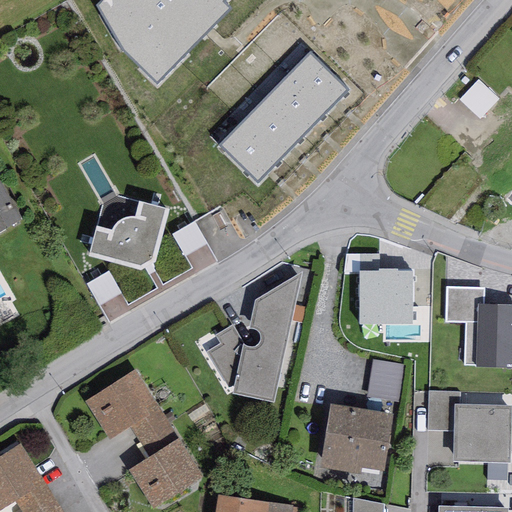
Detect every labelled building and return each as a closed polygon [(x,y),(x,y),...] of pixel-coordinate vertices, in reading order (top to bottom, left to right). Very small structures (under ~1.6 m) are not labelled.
[(101,0),(95,6),(124,52),(157,86),(230,11),(222,4),(226,0),(101,0)] [(310,53),(220,146),(258,183),(349,90),(310,53)] [(499,101),(478,80),(459,99),(480,120),(499,101)] [(0,184),(0,233),(22,221),(0,184)] [(87,260),(140,273),(155,265),(169,213),(139,205),(135,219),(128,220),(120,222),(115,227),(111,232),(95,228),(87,260)] [(207,245),(194,223),(172,236),(186,258),(207,245)] [(122,294),(108,272),(86,285),(100,307),(122,294)] [(233,386),(231,395),(273,404),(301,274),(253,302),(248,331),(252,332),(256,334),(259,338),(259,341),(258,345),(256,348),(251,349),(247,349),(242,346),(231,328),(215,337),(220,345),(206,353),(228,390),(233,386)] [(465,324),(477,324),(477,308),(483,308),(484,289),(446,289),(446,323),(465,324)] [(511,308),(483,308),(477,308),(477,324),(476,366),(476,370),(511,370),(511,308)] [(476,366),(477,324),(465,324),(464,367),(476,366)] [(372,360),(366,400),(398,405),(405,365),(372,360)] [(135,372),(85,404),(109,443),(130,429),(160,411),(135,372)] [(428,431),(452,431),(452,393),(429,392),(428,431)] [(384,473),(393,417),(330,407),(319,470),(360,477),(361,470),(384,473)] [(511,446),(511,408),(455,407),(454,464),(511,466),(511,446)] [(179,441),(160,411),(130,429),(150,459),(179,441)] [(150,459),(129,472),(153,511),(202,479),(179,441),(150,459)] [(20,446),(0,458),(0,511),(1,511),(17,503),(44,485),(20,446)] [(62,511),(44,485),(17,503),(22,511),(62,511)] [(291,511),(292,506),(217,498),(215,511),(291,511)] [(353,500),(352,511),(384,511),(384,506),(353,500)]
